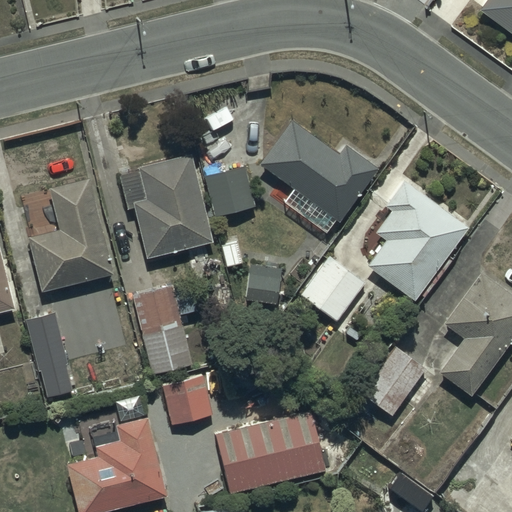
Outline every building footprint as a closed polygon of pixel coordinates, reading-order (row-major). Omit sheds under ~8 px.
[(511,33),(511,0),(484,0),(478,10),(511,33)] [(291,186),(280,201),(324,232),(334,218),(337,219),(376,165),(343,141),(336,151),(289,116),(256,161),(291,186)] [(209,239),(187,151),(136,164),(136,168),(116,173),(125,207),(130,206),(143,256),(209,239)] [(242,164),(201,174),(212,216),(253,205),(242,164)] [(110,270),(85,175),(45,186),(56,226),(24,234),(39,289),(110,270)] [(364,264),(411,299),(465,225),(401,178),(383,203),(388,207),(372,229),(382,237),(378,243),(374,240),(368,249),(372,252),(364,264)] [(297,293),(301,296),(291,310),(299,316),(310,302),(334,320),(363,281),(327,254),(314,271),(312,269),(299,286),(301,288),(298,292),(297,293)] [(0,307),(11,305),(0,262),(0,307)] [(276,264),(246,262),(243,297),(273,300),(276,264)] [(469,392),(511,331),(511,295),(477,271),(441,322),(461,337),(438,370),(469,392)] [(170,283),(129,292),(149,373),(190,363),(170,283)] [(36,371),(39,371),(44,393),(58,389),(53,367),(64,365),(51,310),(23,317),(36,371)] [(391,414),(423,366),(387,342),(355,389),(391,414)] [(200,373),(159,384),(169,423),(210,413),(200,373)] [(307,410),(212,432),(226,490),(321,468),(307,410)] [(64,461),(76,511),(90,511),(164,493),(144,415),(114,423),(118,438),(94,445),(96,453),(64,461)] [(399,472),(387,488),(418,511),(426,500),(430,495),(399,472)]
